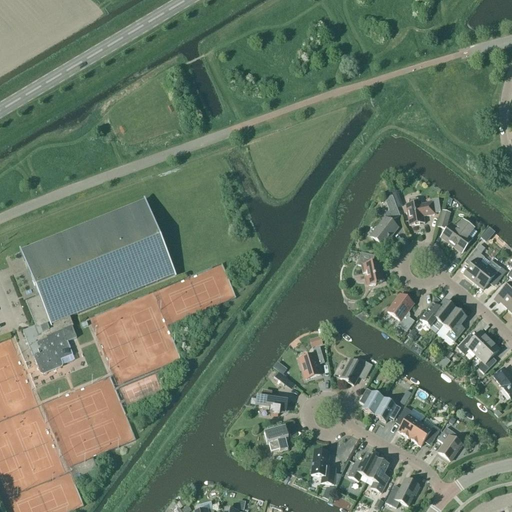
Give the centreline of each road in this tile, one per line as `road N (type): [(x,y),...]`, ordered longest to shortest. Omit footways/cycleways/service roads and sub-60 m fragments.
road 1 (unclassified): [(0,222),(225,135)]
road 2 (primary): [(0,110),(186,0)]
road 3 (residential): [(446,496),(417,468),(342,426)]
